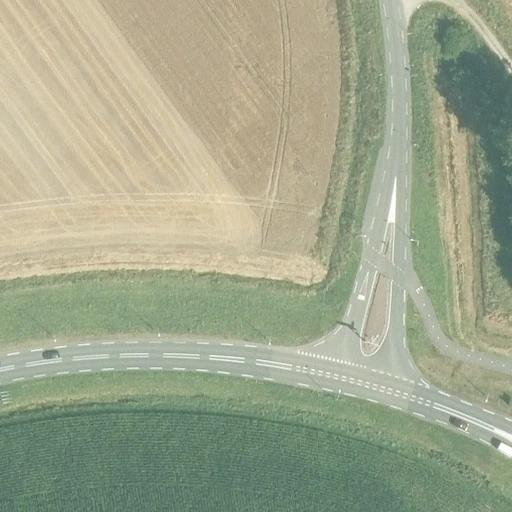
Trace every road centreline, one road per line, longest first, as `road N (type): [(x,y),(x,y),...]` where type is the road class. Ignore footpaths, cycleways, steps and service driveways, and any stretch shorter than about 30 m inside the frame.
road 1 (secondary): [(330,376),(142,355),(0,371)]
road 2 (tertiary): [(382,392),(398,276),(394,175)]
road 3 (tertiary): [(394,175),(330,376)]
road 4 (tertiary): [(394,175),(397,113),(385,0)]
road 5 (secondary): [(382,392),(511,437)]
